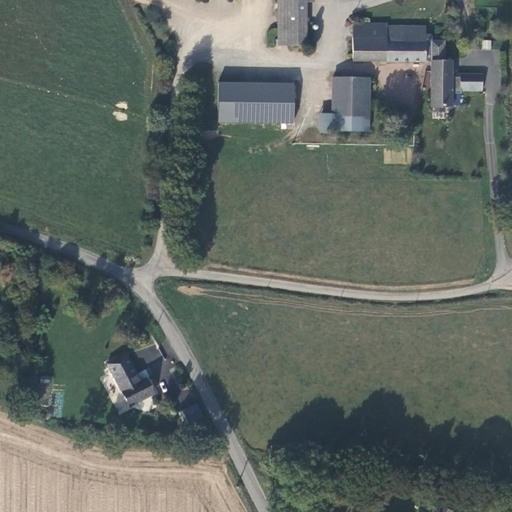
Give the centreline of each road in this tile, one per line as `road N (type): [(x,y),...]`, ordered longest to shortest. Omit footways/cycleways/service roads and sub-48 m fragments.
road 1 (unclassified): [(511,275),(455,295),(384,297),(155,269)]
road 2 (tertiary): [(268,511),(169,323),(137,285)]
road 3 (unclassified): [(185,69),(155,269)]
road 4 (tertiary): [(137,285),(0,228)]
